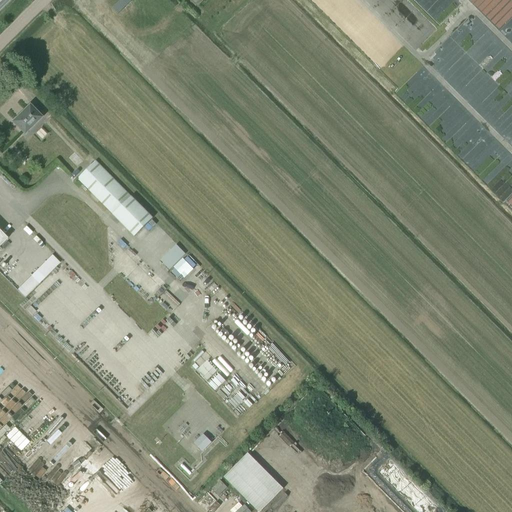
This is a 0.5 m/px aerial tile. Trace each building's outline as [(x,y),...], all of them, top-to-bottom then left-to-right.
[(120,0),(112,8),(114,10),(117,13),(130,0),(129,0),(120,0)] [(24,134),(40,118),(29,106),(13,122),(24,134)] [(95,161),(77,179),(134,236),(152,219),(95,161)] [(177,244),(161,260),(169,269),(185,253),(177,244)] [(257,327),(244,313),(236,321),(250,335),(257,327)] [(257,364),(266,356),(261,351),(253,360),(257,364)] [(194,443),(202,452),(212,442),(203,434),(194,443)]
